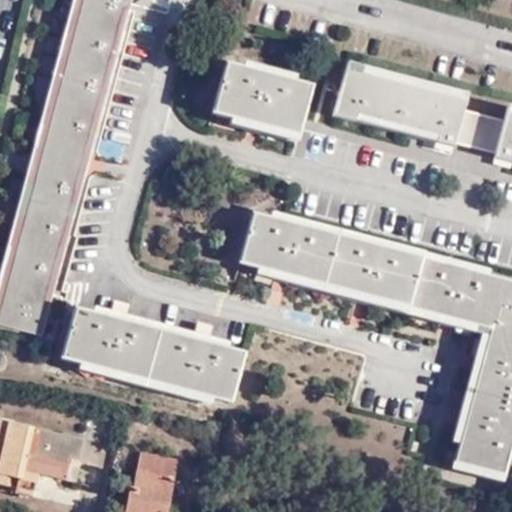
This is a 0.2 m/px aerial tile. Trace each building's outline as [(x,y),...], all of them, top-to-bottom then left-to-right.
[(94,165),(133,0),(83,0),(65,73),(5,329),(51,341),(94,165)] [(463,100),(346,69),(332,123),(353,128),(355,122),(435,143),(434,148),(442,151),(450,153),(452,147),(492,159),(491,164),(500,167),(509,169),(511,162),(511,161),(511,112),(505,110),(500,126),(459,115),(463,100)] [(292,143),(305,94),(274,86),(275,79),(260,76),(259,82),(223,72),(211,121),(243,130),(292,143)] [(511,289),(262,224),(252,267),(284,277),(366,300),(461,328),(491,336),(484,364),(472,419),(460,470),(508,483),(511,466),(511,289)] [(67,359),(233,409),(246,362),(197,348),(114,323),(79,313),(67,359)] [(73,479),(83,440),(3,421),(0,432),(0,470),(24,475),(26,468),(73,479)] [(135,484),(130,511),(135,511),(171,511),(185,456),(153,448),(145,485),(135,484)]
